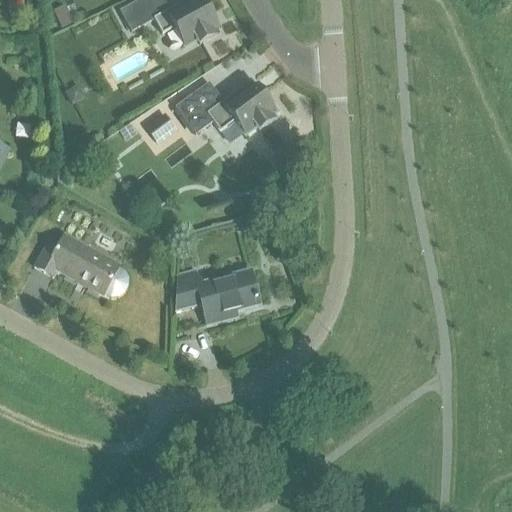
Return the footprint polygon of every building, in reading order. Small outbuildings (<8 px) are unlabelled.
[(22,0),(8,0),(10,17),(24,15),(22,0)] [(162,0),(144,0),(119,14),(131,35),(154,22),(162,37),(174,30),(184,50),(197,43),(200,47),(218,37),(215,33),(220,30),(204,2),(190,10),(186,3),(169,12),(162,0)] [(65,7),(53,13),(61,30),(73,24),(65,7)] [(245,98),(240,91),(223,104),(208,85),(175,110),(195,137),(213,124),(220,134),(234,124),(244,138),(256,129),(259,133),(276,121),(273,117),(277,114),(263,95),(258,98),(254,91),(245,98)] [(174,128),(167,119),(148,133),(155,142),(174,128)] [(117,270),(118,269),(63,238),(57,248),(48,243),(34,269),(53,280),(56,273),(102,298),(103,296),(110,300),(117,299),(123,295),(127,288),(128,280),(124,274),(117,270)] [(249,273),(203,285),(194,271),(176,276),(174,314),(193,309),(192,303),(200,301),(205,320),(258,307),(249,273)]
